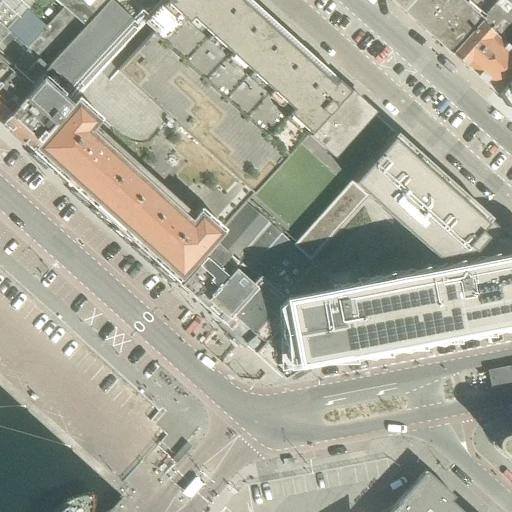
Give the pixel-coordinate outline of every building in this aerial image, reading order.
[(20,97),(0,119),(0,123),(27,148),(28,148),(76,95),(106,61),(139,26),(110,0),(107,0),(47,67),(28,88),(20,97)] [(55,0),(63,7),(26,48),(47,67),(107,0),(55,0)] [(76,95),(28,148),(29,149),(29,150),(50,169),(51,170),(62,179),(72,188),(93,208),(113,226),(134,245),(155,264),(172,279),(174,281),(176,282),(184,273),(224,228),(247,203),(267,181),(349,91),(347,90),(348,90),(326,70),(320,65),(304,50),(248,0),(161,0),(154,9),(139,26),(106,61),(76,95)] [(397,6),(401,9),(409,0),(388,0),(388,1),(394,6),(397,6)] [(445,0),(409,0),(401,9),(404,11),(404,14),(410,19),(413,20),(419,25),(421,27),(445,0)] [(431,36),(432,37),(464,0),(445,0),(421,27),(422,28),(422,31),(428,36),(431,36)] [(450,52),(496,0),(464,0),(432,37),(434,38),(440,44),(441,47),(446,52),(449,52),(450,52)] [(464,65),(495,92),(511,72),(511,0),(496,0),(450,52),(464,65)] [(0,38),(7,30),(10,28),(0,19),(0,38)] [(7,30),(0,38),(0,119),(20,97),(28,88),(47,67),(26,48),(7,30)] [(511,74),(495,92),(504,106),(511,110),(511,74)] [(349,91),(309,135),(332,156),(372,112),(351,93),(349,91)] [(446,267),(285,298),(287,310),(297,362),(309,360),(337,354),(342,354),(385,346),(384,341),(417,334),(418,340),(435,336),(511,321),(511,238),(502,230),(503,229),(501,227),(498,229),(487,219),(489,217),(478,207),(474,203),(455,186),(450,182),(432,166),(427,161),(409,145),(404,141),(395,133),(394,131),(292,245),(309,260),(367,196),(446,267)] [(247,203),(176,282),(176,283),(192,297),(221,323),(275,264),(291,244),(291,243),(269,223),(247,203)] [(275,264),(221,323),(241,342),(242,341),(277,302),(295,282),(283,270),(275,264)] [(277,302),(242,341),(253,351),(252,351),(282,378),(310,360),(337,355),(327,303),(287,310),(287,311),(277,302)] [(511,385),(511,367),(489,372),(492,389),(511,385)] [(157,413),(149,421),(165,436),(159,443),(174,456),(170,460),(175,464),(191,447),(206,430),(170,398),(157,413)] [(496,443),(498,448),(503,452),(502,453),(511,461),(511,432),(508,433),(508,434),(502,435),(497,438),(496,443)] [(167,459),(153,473),(161,480),(174,465),(167,459)] [(462,511),(450,500),(453,496),(428,473),(422,474),(391,507),(382,511),(462,511)] [(195,478),(183,491),(190,498),(202,484),(195,478)]
